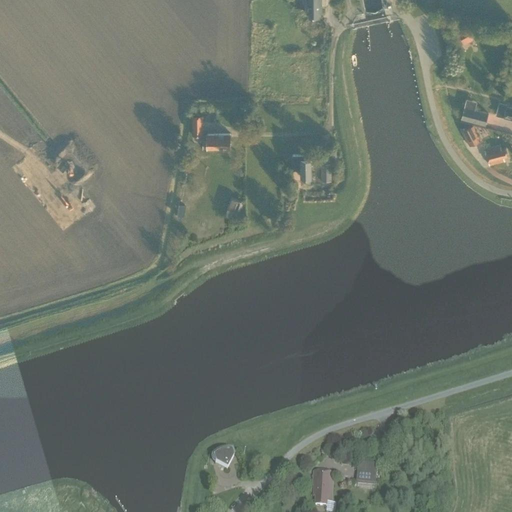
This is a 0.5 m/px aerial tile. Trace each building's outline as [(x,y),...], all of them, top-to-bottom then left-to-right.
[(322,13),(322,5),(327,5),(326,0),(306,0),(307,13),(309,13),(309,16),(319,16),(319,13),(322,13)] [(473,39),(464,24),(453,31),(462,46),(473,39)] [(496,114),(511,118),(511,106),(500,103),(496,114)] [(489,112),(475,109),(464,106),(461,119),(485,125),(489,112)] [(203,115),(193,115),(193,135),(203,135),(203,115)] [(470,145),(481,140),(474,126),(463,131),(470,145)] [(229,147),(229,132),(205,132),(205,147),(229,147)] [(500,147),(486,151),(490,164),(504,160),(503,157),(508,156),(506,148),(501,150),(500,147)] [(309,158),(309,153),(293,153),(293,170),(301,170),(301,177),(312,177),(311,158),(309,158)] [(332,180),(332,164),(321,164),(321,180),(332,180)] [(231,197),(226,212),(236,215),(238,210),(235,209),(236,205),(238,200),(231,197)] [(226,470),(232,458),(230,452),(229,452),(228,451),(226,451),(224,451),(223,452),(221,452),(219,453),(218,453),(216,454),(215,455),(214,456),(213,457),(215,464),(226,470)] [(356,483),(375,484),(376,468),(357,467),(356,483)] [(326,503),(332,503),(333,474),(313,474),(312,488),(316,488),(315,499),(317,499),(317,506),(326,507),(326,503)]
